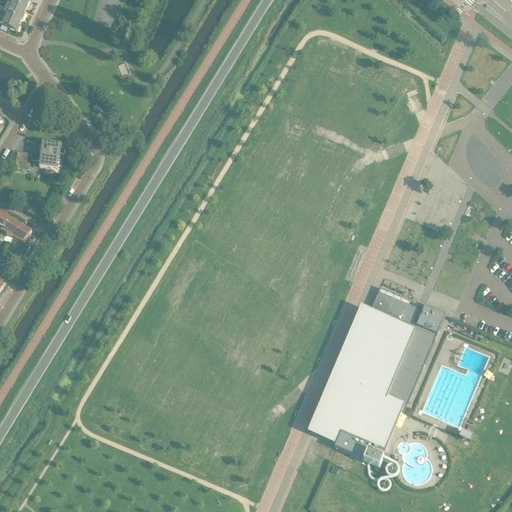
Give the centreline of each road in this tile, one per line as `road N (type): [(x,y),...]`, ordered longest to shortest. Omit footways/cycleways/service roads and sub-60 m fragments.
road 1 (tertiary): [(0,435),(269,0)]
road 2 (unclassified): [(53,233),(102,154),(46,80)]
